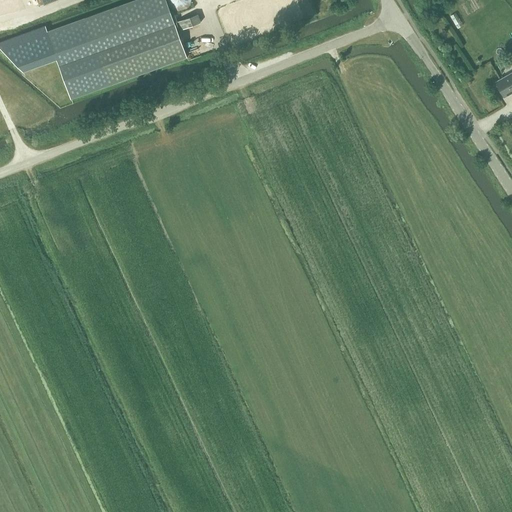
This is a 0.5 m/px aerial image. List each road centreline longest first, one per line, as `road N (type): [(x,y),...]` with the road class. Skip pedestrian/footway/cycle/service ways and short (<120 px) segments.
road 1 (unclassified): [(0,172),(398,19)]
road 2 (tertiary): [(511,192),(398,19)]
